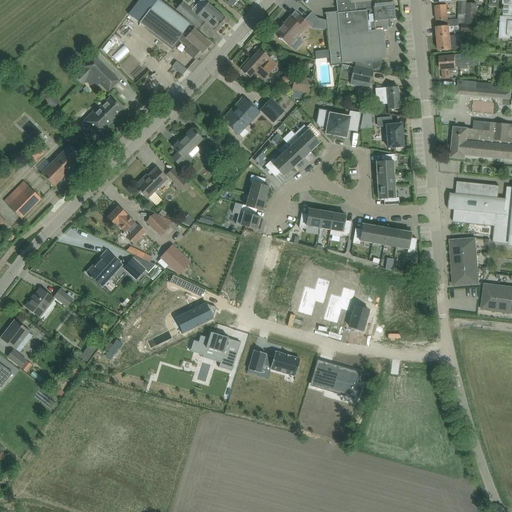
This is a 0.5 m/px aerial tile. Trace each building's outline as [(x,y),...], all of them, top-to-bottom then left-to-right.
[(196,28),(195,27),(191,24),(159,0),(157,0),(140,22),(174,47),(180,40),(188,47),(192,43),(193,44),(186,52),(193,58),(200,50),(203,53),(211,44),(194,30),(196,28),(196,29),(196,28)] [(183,1),(176,9),(199,30),(205,23),(214,31),(225,18),(218,12),(208,3),(204,0),(200,0),(192,10),(183,1)] [(337,14),(326,15),(326,20),(327,33),(329,47),(329,49),(330,55),(331,64),(342,63),(355,62),(355,66),(376,71),(382,68),(382,59),(386,59),(384,31),(388,30),(387,20),(395,19),(394,5),(392,5),(391,0),(336,0),(338,13),(337,13),(337,14)] [(511,17),(501,17),(499,39),(510,39),(510,37),(511,36),(511,0),(501,0),(501,8),(502,1),(504,1),(503,5),(505,5),(504,16),(511,16),(511,17)] [(467,20),(467,24),(476,24),(477,4),(468,3),(467,20)] [(437,21),(448,20),(456,19),(456,15),(451,15),(451,12),(451,9),(447,9),(447,5),(436,6),(437,21)] [(275,33),(289,47),(309,24),(295,11),(290,17),(290,16),(275,33)] [(315,17),(313,29),(327,33),(326,20),(315,17)] [(466,38),(475,39),(477,25),(464,24),(467,24),(467,20),(459,19),(456,19),(448,20),(448,25),(463,24),(462,32),(467,32),(466,38)] [(439,51),(449,51),(458,50),(457,35),(448,36),(447,26),(437,27),(438,36),(438,37),(439,51)] [(151,52),(160,45),(154,39),(146,46),(151,52)] [(120,58),(132,48),(127,42),(115,52),(120,58)] [(269,57),(260,50),(241,70),(245,73),(245,74),(245,75),(246,74),(250,77),(254,73),(262,80),(276,64),(269,57)] [(83,67),(75,75),(83,84),(86,81),(92,75),(100,83),(108,91),(114,86),(112,84),(117,79),(103,66),(93,55),(82,66),(83,67)] [(450,79),(450,71),(456,70),(456,62),(467,61),(466,55),(449,56),(440,57),(440,69),(442,69),(443,79),(450,79)] [(176,62),(172,67),(179,73),(183,67),(176,62)] [(373,72),(354,68),(351,80),(371,84),(373,72)] [(301,92),(309,93),(311,79),(295,76),(292,91),(301,92)] [(459,80),(458,87),(470,88),(477,89),(494,90),(494,86),(494,82),(489,81),(489,83),(478,82),(471,81),(459,80)] [(387,88),(377,89),(375,89),(377,105),(388,104),(388,110),(400,109),(398,87),(393,87),(393,85),(387,85),(387,88)] [(40,99),(52,110),(57,104),(54,102),(56,100),(47,91),(40,99)] [(95,114),(93,112),(84,121),(93,131),(96,128),(101,133),(112,122),(111,120),(122,109),(111,98),(95,114)] [(237,107),(239,110),(226,123),(238,134),(259,113),(245,99),(237,107)] [(274,123),(284,112),(271,99),(261,110),(274,123)] [(319,109),(316,123),(320,129),(327,130),(327,133),(346,137),(347,130),(357,132),(361,113),(350,111),(348,117),(339,116),(340,113),(319,109)] [(388,148),(403,147),(401,124),(392,125),(391,118),(377,119),(378,127),(386,126),(388,148)] [(511,124),(474,121),(473,129),(454,127),(451,158),(466,160),(466,155),(511,159),(511,124)] [(306,128),(303,126),(294,134),(299,139),(311,151),(320,142),(316,139),(321,134),(311,123),(306,128)] [(173,159),(180,166),(181,167),(190,158),(191,159),(200,150),(196,145),(202,140),(192,129),(173,148),(178,153),(173,159)] [(311,151),(299,139),(290,147),(302,159),(311,151)] [(37,140),(30,144),(33,150),(40,147),(37,140)] [(46,149),(44,145),(30,152),(35,163),(39,162),(37,159),(45,155),(42,150),(46,149)] [(46,160),(37,169),(42,174),(47,179),(54,186),(82,158),(70,146),(51,165),(46,160)] [(302,159),(290,147),(281,155),(293,168),(302,159)] [(246,163),(236,154),(227,165),(237,174),(246,163)] [(377,175),(394,174),(393,161),(396,161),(396,154),(381,155),(381,162),(376,162),(377,175)] [(293,168),(281,155),(272,164),(270,161),(265,166),(275,177),(280,173),(284,176),(293,168)] [(135,186),(142,193),(147,199),(167,179),(156,168),(143,181),(141,180),(135,186)] [(167,176),(179,188),(186,183),(173,169),(167,176)] [(394,174),(377,175),(378,187),(395,186),(394,174)] [(249,194),(265,199),(269,187),(264,185),(265,179),(251,175),(249,182),(252,183),(249,194)] [(4,202),(14,212),(21,219),(41,199),(24,182),(4,202)] [(455,210),(453,222),(463,223),(495,226),(493,242),(509,244),(509,245),(511,245),(511,187),(507,187),(506,199),(498,198),(499,186),(467,183),(457,182),(456,194),(455,210)] [(395,186),(378,187),(378,200),(384,199),(384,206),(399,205),(399,198),(395,198),(395,186)] [(265,199),(249,194),(246,206),(257,209),(262,211),(265,199)] [(257,209),(246,206),(235,203),(232,213),(238,214),(235,224),(257,230),(260,217),(255,216),(257,209)] [(133,232),(127,238),(134,244),(145,232),(138,226),(138,227),(118,207),(107,218),(116,226),(117,225),(125,233),(129,229),(133,232)] [(301,213),(299,228),(306,229),(305,232),(317,234),(318,228),(321,211),(309,209),(308,214),(301,213)] [(321,211),(318,228),(330,230),(333,213),(321,211)] [(145,223),(147,224),(159,236),(168,227),(154,213),(145,223)] [(330,230),(329,235),(341,237),(341,235),(342,235),(349,237),(350,228),(351,222),(345,221),(346,215),(333,213),(330,230)] [(202,215),(196,222),(206,225),(208,217),(202,215)] [(0,216),(0,226),(3,229),(8,224),(0,216)] [(362,230),(355,229),(353,243),(360,244),(360,241),(372,243),(375,226),(362,224),(362,230)] [(375,226),(372,243),(384,245),(387,228),(375,226)] [(387,228),(384,245),(396,247),(399,230),(387,228)] [(399,230),(396,247),(408,249),(407,253),(414,254),(417,239),(410,238),(411,233),(399,230)] [(450,240),(451,255),(477,253),(476,238),(452,240),(450,240)] [(169,249),(160,258),(178,276),(191,262),(174,246),(170,250),(169,249)] [(289,249),(287,257),(306,262),(308,254),(289,249)] [(90,278),(101,288),(122,265),(107,251),(87,273),(91,277),(90,278)] [(145,253),(142,259),(150,263),(152,257),(145,253)] [(451,255),(452,270),(478,268),(477,253),(451,255)] [(133,259),(125,268),(137,279),(145,270),(148,273),(155,265),(150,263),(142,259),(135,256),(133,259)] [(479,283),(478,268),(452,270),(453,285),(479,283)] [(273,306),(289,310),(292,299),(297,300),(302,282),(293,280),(290,290),(279,287),(273,306)] [(305,288),(298,313),(311,317),(316,303),(323,305),(329,285),(317,281),(316,288),(315,290),(305,288)] [(497,312),(500,286),(485,284),(481,310),(497,312)] [(497,312),(511,314),(511,308),(511,287),(500,286),(497,312)] [(26,307),(31,311),(40,317),(54,299),(40,289),(32,300),(31,300),(26,307)] [(331,295),(323,321),(337,325),(341,311),(349,313),(355,293),(343,289),(341,295),(341,298),(331,295)] [(55,297),(67,307),(72,300),(60,290),(55,297)] [(207,302),(182,314),(190,330),(215,318),(214,317),(216,309),(208,304),(207,302)] [(369,310),(361,308),(355,329),(363,331),(365,324),(367,324),(365,330),(372,332),(375,320),(369,318),(368,319),(366,319),(369,310)] [(14,321),(6,331),(1,338),(15,349),(29,332),(14,321)] [(238,352),(226,349),(229,339),(229,338),(211,333),(209,339),(201,337),(199,343),(194,341),(191,350),(205,354),(206,349),(215,351),(213,359),(221,361),(219,366),(232,370),(238,352)] [(117,339),(105,355),(111,359),(122,343),(117,339)] [(86,348),(80,357),(86,362),(92,353),(86,348)] [(254,350),(248,370),(260,373),(263,365),(270,367),(270,369),(295,377),(300,360),(290,357),(291,356),(289,356),(286,355),(285,354),(285,355),(275,352),(273,358),(266,355),(266,354),(254,350)] [(13,351),(8,357),(21,367),(27,372),(32,366),(26,361),(13,351)] [(314,382),(312,385),(326,389),(326,387),(350,394),(352,387),(361,389),(363,383),(357,382),(360,372),(344,367),(344,369),(339,368),(340,366),(333,363),(332,365),(324,362),(321,372),(316,370),(313,380),(315,381),(314,382)] [(76,365),(70,373),(75,376),(81,369),(76,365)] [(0,387),(0,388),(12,373),(6,368),(0,375),(0,387)] [(401,393),(425,397),(425,399),(426,399),(428,387),(424,387),(425,379),(403,376),(402,378),(401,388),(388,386),(386,396),(400,398),(401,393)]
